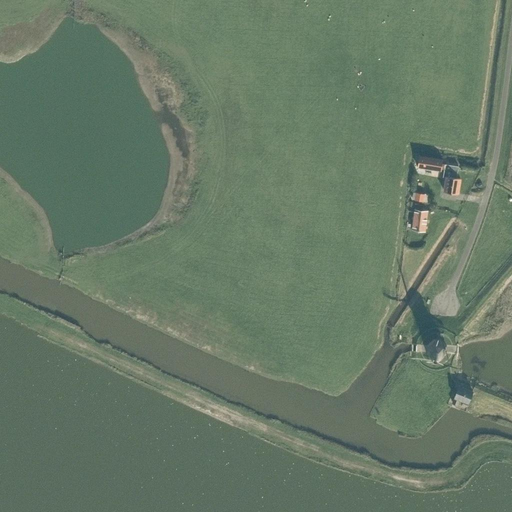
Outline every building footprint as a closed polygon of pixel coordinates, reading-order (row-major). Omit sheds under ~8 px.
[(443,171),(443,175),(446,176),(444,191),(458,193),(460,178),(457,177),(459,166),(445,163),(443,171)] [(417,192),(415,199),(423,201),(424,194),(417,192)] [(414,210),(412,230),(425,232),(428,211),(414,210)] [(427,344),(427,352),(432,358),(440,359),(446,353),(446,345),(442,340),(433,339),(427,344)] [(459,385),(452,402),(458,404),(460,399),(468,402),(473,391),(459,385)]
